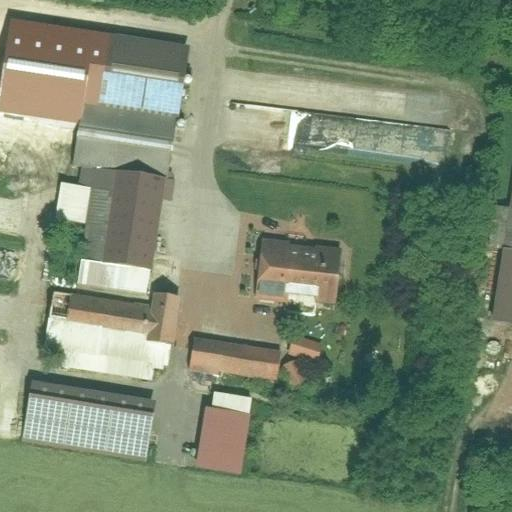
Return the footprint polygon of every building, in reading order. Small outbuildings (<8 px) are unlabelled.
[(188,50),(107,38),(96,107),(95,111),(173,122),(177,123),(188,50)] [(164,185),(173,122),(95,111),(96,107),(80,105),(70,171),(79,172),(164,185)] [(164,185),(79,172),(76,190),(58,188),(52,225),(84,230),(79,265),(150,276),(164,185)] [(511,257),(511,186),(508,214),(493,211),(487,253),(500,255),(511,257)] [(262,238),(254,302),(333,311),(341,247),(262,238)] [(511,257),(500,255),(488,328),(511,332),(511,257)] [(148,309),(48,295),(44,326),(145,340),(144,347),(173,351),(180,301),(150,297),(148,309)] [(292,339),(286,359),(315,367),(321,348),(292,339)] [(279,355),(190,343),(186,375),(275,387),(279,355)] [(307,385),(297,362),(279,370),(289,393),(307,385)] [(153,406),(28,386),(18,448),(144,467),(153,406)] [(250,403),(211,397),(208,414),(202,413),(192,474),(238,481),(250,403)]
